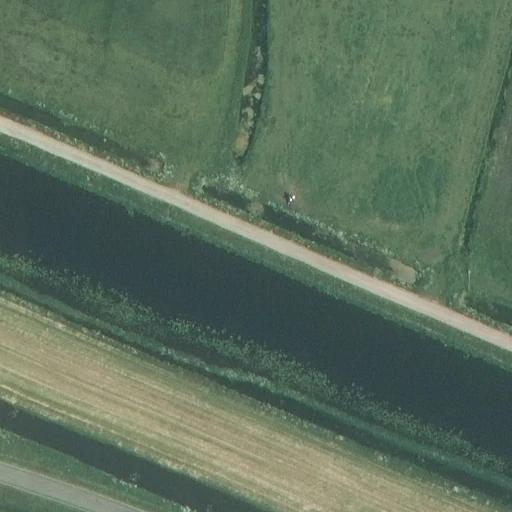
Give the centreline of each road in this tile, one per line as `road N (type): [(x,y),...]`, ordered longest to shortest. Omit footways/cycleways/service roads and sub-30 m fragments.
road 1 (track): [(0,126),(511,345)]
road 2 (unclassified): [(121,511),(0,477)]
